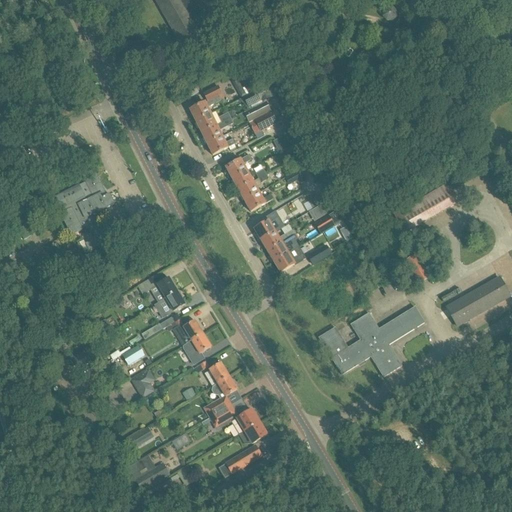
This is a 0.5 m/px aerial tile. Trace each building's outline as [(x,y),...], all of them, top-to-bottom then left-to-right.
[(155,0),(184,51),(202,41),(192,23),(202,17),(192,0),(155,0)] [(383,12),(383,18),(387,21),(392,22),(396,18),(396,13),(392,9),(387,9),(383,12)] [(249,72),(239,77),(248,92),(258,87),(249,72)] [(232,83),(233,90),(243,89),(242,82),(232,83)] [(208,102),(190,111),(196,122),(211,114),(208,108),(221,102),(219,97),(223,95),(221,91),(226,89),(226,86),(225,83),(203,94),(208,102)] [(263,101),(265,100),(270,97),(265,88),(248,97),(253,107),(263,102),(263,101)] [(268,110),(263,102),(253,107),(254,109),(245,114),(249,122),(260,116),(259,115),(268,110)] [(196,122),(201,134),(217,126),(211,114),(196,122)] [(228,115),(228,114),(219,118),(222,123),(230,119),(228,115)] [(272,114),(256,122),(261,133),(277,125),(272,114)] [(217,126),(201,134),(207,146),(223,138),(219,130),(233,124),(230,119),(222,123),(217,126)] [(223,138),(207,146),(212,157),(236,145),(234,140),(226,143),(223,138)] [(300,156),(295,147),(290,150),(295,159),(300,156)] [(248,156),(226,169),(232,180),(247,172),(244,165),(251,161),(248,156)] [(301,157),(295,160),(300,168),(306,165),(301,157)] [(264,170),(256,175),(259,180),(266,175),(264,170)] [(85,180),(54,195),(60,208),(61,207),(64,211),(61,213),(71,234),(83,228),(86,226),(90,235),(93,233),(96,239),(85,245),(89,253),(113,241),(109,233),(105,235),(95,215),(115,205),(110,196),(106,197),(104,194),(105,193),(94,171),(83,176),(85,180)] [(300,171),(287,178),(290,185),(297,181),(299,185),(306,181),(300,171)] [(247,172),(232,180),(238,191),(253,182),(247,172)] [(266,175),(259,180),(261,184),(269,179),(266,175)] [(253,182),(238,191),(244,202),(260,194),(253,182)] [(447,184),(393,215),(405,235),(458,204),(447,184)] [(260,194),(244,202),(251,213),(273,200),(271,195),(263,199),(260,194)] [(313,197),(308,200),(313,210),(319,207),(313,197)] [(322,206),(309,213),(315,222),(327,215),(322,206)] [(269,222),(254,230),(260,241),(275,232),(285,226),(276,211),(267,217),(269,222)] [(25,217),(16,221),(18,225),(21,223),(23,227),(19,230),(24,241),(35,235),(25,217)] [(328,217),(319,222),(325,232),(334,227),(328,217)] [(275,232),(260,241),(267,253),(295,236),(292,231),(279,239),(275,232)] [(295,236),(267,253),(273,263),(288,254),(285,248),(298,240),(295,236)] [(324,259),(332,254),(331,253),(327,246),(308,257),(313,265),(314,265),(324,259)] [(288,254),(273,263),(280,274),(303,261),(296,250),(289,254),(288,254)] [(416,255),(405,262),(419,285),(430,279),(416,255)] [(154,277),(144,283),(147,289),(157,282),(154,277)] [(169,279),(157,286),(165,300),(177,292),(169,279)] [(500,279),(447,309),(457,327),(510,297),(500,279)] [(116,289),(111,292),(115,298),(120,296),(116,289)] [(165,300),(159,303),(167,317),(185,306),(177,292),(165,300)] [(321,337),(319,339),(342,376),(358,366),(358,364),(360,362),(361,364),(370,358),(383,378),(385,378),(402,367),(389,346),(425,324),(415,308),(379,331),(369,315),(350,326),(360,342),(349,349),(336,328),(321,337)] [(168,320),(161,325),(164,330),(167,328),(169,327),(180,320),(177,315),(168,320)] [(180,320),(169,327),(172,331),(183,325),(180,320)] [(195,322),(183,329),(191,342),(203,335),(195,322)] [(203,335),(191,342),(199,356),(211,349),(203,335)] [(62,341),(54,345),(58,352),(66,348),(62,341)] [(139,347),(123,357),(129,367),(145,357),(139,347)] [(97,358),(91,348),(72,360),(78,370),(97,358)] [(200,366),(194,369),(194,370),(197,375),(203,371),(209,367),(206,362),(200,366)] [(221,364),(205,374),(213,388),(229,378),(221,364)] [(147,370),(130,381),(142,401),(155,393),(150,385),(155,382),(149,372),(148,372),(147,370)] [(213,388),(211,388),(212,389),(212,392),(214,395),(218,396),(221,401),(237,391),(229,378),(213,388)] [(192,389),(183,394),(187,402),(196,396),(192,389)] [(152,396),(145,400),(148,405),(155,401),(152,396)] [(227,400),(206,413),(210,419),(231,406),(227,400)] [(231,406),(210,419),(215,429),(237,416),(231,406)] [(166,407),(154,414),(158,420),(169,413),(166,407)] [(237,419),(231,423),(232,424),(239,435),(238,436),(239,437),(244,433),(245,433),(240,436),(245,443),(249,440),(252,445),(267,436),(252,411),(238,420),(237,419)] [(187,434),(172,443),(177,451),(192,443),(187,434)] [(125,442),(130,452),(142,445),(136,435),(125,442)] [(257,446),(220,469),(226,479),(263,456),(257,446)] [(201,473),(202,469),(200,466),(196,465),(192,467),(191,470),(192,473),(195,475),(198,475),(201,473)] [(156,469),(136,481),(143,492),(169,477),(163,466),(156,469)]
